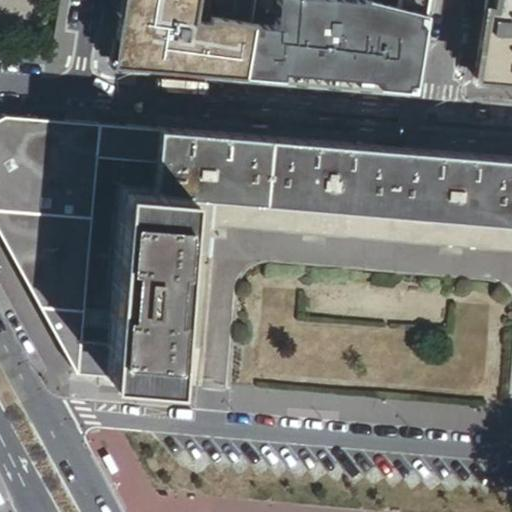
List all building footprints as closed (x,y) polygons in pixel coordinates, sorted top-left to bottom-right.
[(249,30),(222,26),(208,24),(207,28),(200,27),(204,0),(122,0),(112,63),(242,74),(249,30)] [(411,89),(423,13),(394,6),(385,4),(386,0),(254,0),(249,30),(242,74),(411,89)] [(425,0),(395,0),(394,6),(423,13),(425,0)] [(511,81),(511,0),(487,0),(475,78),(511,81)] [(222,26),(223,19),(209,17),(208,24),(222,26)] [(75,373),(105,375),(108,342),(101,342),(103,312),(83,310),(95,157),(155,162),(158,128),(3,115),(0,116),(0,236),(13,261),(48,323),(75,373)] [(511,157),(158,128),(155,162),(153,190),(186,193),(186,195),(511,222),(511,157)] [(122,377),(170,381),(177,305),(180,266),(186,195),(186,193),(153,190),(121,188),(111,312),(108,342),(105,375),(122,377)] [(111,312),(103,312),(101,342),(108,342),(111,312)]
